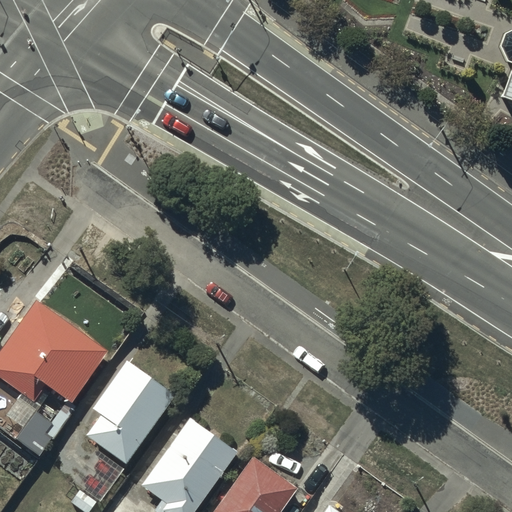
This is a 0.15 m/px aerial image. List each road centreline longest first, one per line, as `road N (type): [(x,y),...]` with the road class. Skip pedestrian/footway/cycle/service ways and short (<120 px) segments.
road 1 (secondary): [(511,303),(49,41)]
road 2 (residential): [(511,488),(83,178)]
road 3 (secondary): [(190,0),(511,221)]
